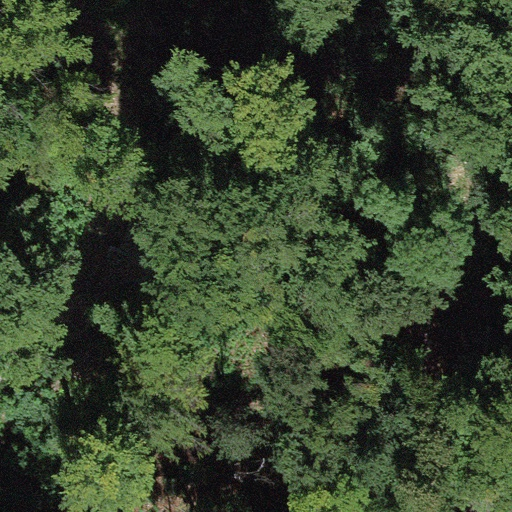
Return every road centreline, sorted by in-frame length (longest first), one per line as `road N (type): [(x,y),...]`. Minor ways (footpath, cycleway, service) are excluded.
road 1 (track): [(0,358),(53,287),(110,243),(115,90),(107,0)]
road 2 (track): [(452,511),(478,430),(455,315)]
